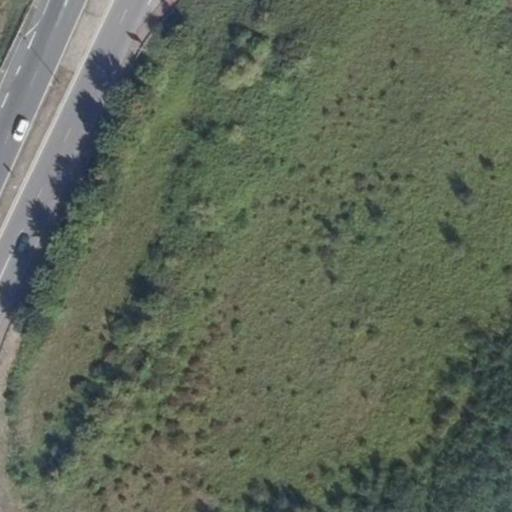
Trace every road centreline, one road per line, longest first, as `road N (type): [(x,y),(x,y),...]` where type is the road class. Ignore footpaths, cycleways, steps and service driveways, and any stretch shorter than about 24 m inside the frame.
road 1 (primary): [(28,215),(132,0)]
road 2 (primary): [(63,19),(0,159)]
